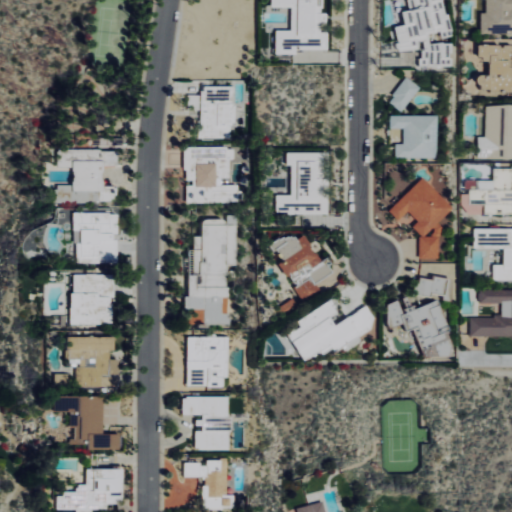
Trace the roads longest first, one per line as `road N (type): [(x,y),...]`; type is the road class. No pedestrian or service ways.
road 1 (residential): [(168,0),(153,151),(150,511)]
road 2 (residential): [(357,0),(357,261),(377,277),(390,259),(357,225)]
